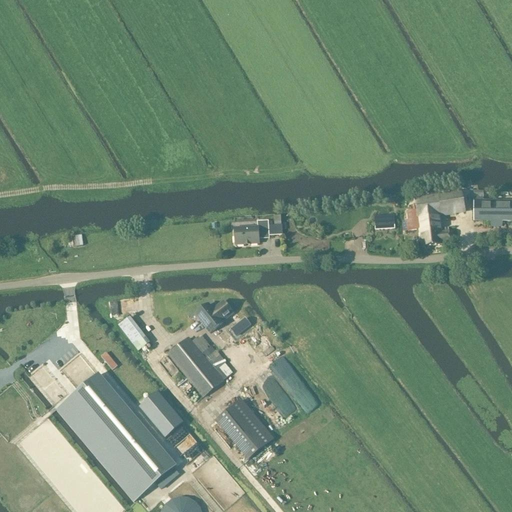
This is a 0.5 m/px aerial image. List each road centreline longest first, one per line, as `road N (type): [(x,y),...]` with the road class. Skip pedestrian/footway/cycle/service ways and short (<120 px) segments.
road 1 (unclassified): [(0,287),(199,266),(511,250)]
road 2 (track): [(0,195),(254,172)]
road 3 (track): [(277,511),(191,411)]
